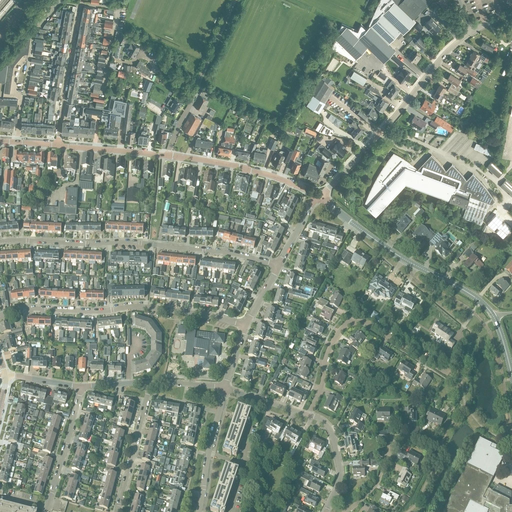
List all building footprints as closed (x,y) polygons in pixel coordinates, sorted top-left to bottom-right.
[(379,0),(369,25),(370,26),(367,30),(361,24),(358,31),(342,24),(331,47),(354,61),(368,47),(384,62),(395,51),(388,44),(399,33),(403,36),(415,22),(413,19),(431,0),(379,0)] [(62,15),(74,17),(75,12),(76,7),(73,6),(72,12),(66,11),(66,8),(63,7),(62,15)] [(434,35),(441,28),(437,25),(438,24),(431,18),(424,25),(434,35)] [(99,27),(95,26),(81,24),(80,27),(80,28),(95,31),(98,32),(99,27)] [(419,32),(423,27),(419,24),(415,28),(419,32)] [(128,37),(123,34),(122,34),(118,41),(124,44),(125,42),(128,37)] [(8,63),(0,70),(0,81),(5,82),(4,93),(10,94),(14,68),(23,56),(25,55),(28,55),(31,37),(8,64),(8,63)] [(426,43),(420,38),(417,41),(414,38),(410,43),(414,47),(416,44),(421,49),(426,43)] [(86,45),(87,43),(78,41),(77,46),(96,49),(96,47),(103,48),(103,47),(89,44),(89,45),(86,45)] [(490,53),(494,47),(483,41),(480,47),(490,53)] [(135,57),(140,48),(131,43),(128,48),(130,49),(127,53),(135,57)] [(470,57),(479,62),(481,58),(485,60),(488,55),(483,53),(482,56),(474,51),(470,57)] [(415,56),(411,53),(408,56),(405,54),(406,58),(411,62),(413,60),(417,62),(421,56),(417,53),(415,56)] [(480,62),(479,62),(470,57),(467,62),(470,64),(468,67),(474,71),(478,73),(480,70),(477,68),(480,62)] [(148,75),(150,72),(146,69),(147,68),(143,65),(144,64),(140,61),(136,67),(148,75)] [(474,71),(468,67),(467,69),(460,65),(457,70),(463,75),(466,71),(472,75),(474,71)] [(404,68),(397,76),(399,77),(398,79),(403,83),(405,80),(407,81),(411,74),(411,73),(404,68)] [(363,85),(367,79),(354,71),(350,78),(363,85)] [(386,74),(384,78),(390,83),(393,79),(386,74)] [(458,92),(461,88),(457,86),(460,81),(450,74),(447,79),(452,83),(450,87),(458,92)] [(327,78),(324,81),(331,86),(333,84),(327,78)] [(472,78),(469,83),(478,89),(481,84),(472,78)] [(320,89),(315,97),(325,103),(327,100),(331,94),(343,104),(347,100),(324,81),(320,89)] [(147,82),(144,90),(150,92),(153,83),(147,82)] [(390,90),(396,95),(400,89),(394,84),(390,90)] [(437,90),(443,94),(446,88),(440,85),(437,90)] [(456,95),(458,92),(450,87),(448,90),(456,95)] [(393,100),(396,95),(390,90),(386,95),(393,100)] [(442,100),(444,98),(446,99),(448,97),(443,94),(437,90),(436,91),(436,90),(435,91),(434,92),(434,93),(435,93),(433,95),(435,97),(434,99),(438,101),(440,98),(442,100)] [(379,102),(386,107),(389,103),(382,98),(381,100),(375,96),(374,96),(370,94),(369,96),(376,101),(379,102)] [(26,97),(24,105),(29,106),(30,101),(33,102),(34,99),(30,99),(31,96),(34,97),(34,96),(30,95),(30,97),(30,98),(30,97),(26,97)] [(313,95),(307,105),(319,113),(325,103),(315,97),(313,95)] [(195,106),(196,107),(202,111),(209,100),(201,96),(195,106)] [(48,120),(47,133),(54,134),(55,125),(56,116),(55,116),(56,100),(51,99),(50,103),(48,117),(48,120)] [(104,137),(110,138),(112,126),(115,100),(111,99),(109,109),(103,108),(103,109),(102,116),(101,120),(106,121),(105,129),(104,137)] [(103,109),(103,108),(104,101),(96,100),(95,108),(103,109)] [(126,102),(115,100),(112,126),(110,138),(117,138),(118,130),(115,130),(115,127),(120,127),(121,115),(125,116),(126,102)] [(432,104),(425,100),(420,108),(430,114),(437,102),(434,100),(432,104)] [(183,104),(177,101),(172,109),(178,113),(183,104)] [(383,111),(386,107),(379,102),(376,101),(375,103),(377,105),(376,107),(383,111)] [(135,142),(136,130),(132,130),(133,125),(130,125),(133,103),(127,103),(124,131),(126,131),(125,141),(135,142)] [(366,103),(365,105),(371,109),(369,111),(372,109),(373,107),(366,103)] [(364,121),(367,117),(359,111),(360,111),(354,106),(352,109),(353,110),(352,111),(364,121)] [(101,116),(102,110),(87,107),(85,114),(101,116)] [(373,120),(378,114),(372,109),(369,111),(367,115),(373,120)] [(7,130),(8,120),(2,120),(3,115),(0,114),(0,126),(1,126),(1,129),(7,130)] [(193,135),(201,120),(191,114),(189,117),(188,119),(182,130),(193,135)] [(8,120),(7,130),(13,131),(14,123),(17,123),(18,117),(15,116),(15,119),(12,118),(11,121),(8,120)] [(70,121),(71,117),(64,116),(63,121),(63,134),(69,135),(70,121)] [(420,120),(415,116),(410,123),(419,129),(422,125),(424,126),(426,123),(421,119),(420,120)] [(209,123),(211,120),(205,117),(202,123),(208,126),(209,123)] [(336,117),(333,122),(335,125),(339,128),(343,121),(336,117)] [(357,131),(361,135),(364,130),(358,124),(357,126),(350,120),(349,122),(355,128),(358,131),(357,131)] [(438,124),(435,122),(432,121),(429,125),(435,129),(438,124)] [(323,125),(319,132),(331,136),(333,133),(332,131),(323,125)] [(478,138),(480,132),(467,127),(465,133),(478,138)] [(357,139),(361,135),(357,131),(358,131),(355,128),(351,133),(357,139)] [(274,150),(279,141),(272,138),(268,147),(274,150)] [(203,150),(204,141),(196,139),(195,145),(194,144),(193,149),(196,150),(196,149),(203,150)] [(204,141),(203,150),(211,152),(212,142),(204,141)] [(345,145),(340,141),(338,143),(337,143),(336,142),(332,146),(334,147),(332,149),(331,147),(328,151),(324,147),(324,148),(320,144),(316,149),(321,153),(321,152),(327,158),(333,152),(335,154),(336,152),(341,157),(342,156),(343,157),(345,154),(345,153),(347,150),(343,147),(345,145)] [(242,158),(244,150),(237,149),(236,157),(242,158)] [(290,159),(293,151),(286,149),(284,155),(277,153),(276,156),(275,156),(274,159),(273,164),(280,167),(283,159),(284,160),(285,158),(290,159)] [(296,161),(300,152),(295,150),(292,159),(296,161)] [(265,162),(267,154),(255,151),(253,160),(265,162)] [(23,164),(23,155),(20,155),(20,154),(15,154),(14,166),(20,166),(20,164),(23,164)] [(83,154),(81,166),(91,167),(92,155),(83,154)] [(418,169),(405,160),(399,157),(394,154),(390,159),(385,165),(382,171),(376,182),(370,193),(366,204),(370,205),(368,208),(375,215),(405,183),(449,199),(452,192),(470,199),(463,217),(481,224),(489,203),(491,204),(495,201),(488,191),(481,182),(473,174),(467,180),(460,172),(452,164),(445,171),(439,163),(437,160),(434,157),(431,155),(418,169)] [(57,169),(58,157),(53,157),(53,156),(49,155),(48,168),(57,169)] [(37,165),(37,156),(30,156),(29,172),(32,172),(32,165),(37,165)] [(322,176),(329,162),(321,158),(317,167),(309,164),(304,175),(317,181),(320,175),(322,176)] [(103,173),(104,161),(98,161),(97,167),(94,166),(93,175),(100,176),(100,172),(103,173)] [(104,161),(103,173),(107,174),(107,177),(113,178),(114,169),(111,169),(111,163),(105,162),(105,161),(104,161)] [(297,173),(301,165),(293,161),(291,167),(291,168),(291,170),(297,173)] [(503,171),(492,161),(487,167),(498,176),(503,171)] [(139,172),(140,164),(132,164),(132,172),(139,172)] [(151,174),(152,165),(145,165),(144,179),(148,179),(148,174),(151,174)] [(170,179),(171,169),(164,168),(163,178),(170,179)] [(20,191),(20,187),(17,187),(17,180),(16,180),(16,173),(11,172),(10,191),(20,191)] [(187,183),(188,173),(181,172),(179,185),(182,185),(182,183),(187,183)] [(195,174),(188,173),(187,183),(190,184),(189,187),(193,187),(195,174)] [(213,192),(215,183),(212,183),(213,175),(205,174),(203,184),(208,185),(207,191),(213,192)] [(228,196),(230,187),(226,187),(228,178),(220,176),(218,189),(225,191),(224,195),(228,196)] [(248,185),(249,179),(237,176),(236,182),(234,192),(246,194),(248,185)] [(511,194),(511,185),(506,180),(501,185),(511,194)] [(79,182),(79,189),(91,191),(92,183),(79,182)] [(260,196),(261,192),(263,186),(256,184),(253,193),(260,196)] [(139,190),(140,185),(137,185),(137,190),(128,189),(127,203),(138,203),(139,190)] [(275,200),(278,190),(269,188),(266,197),(275,200)] [(76,215),(77,189),(66,189),(64,214),(76,215)] [(289,204),(296,207),(298,202),(292,198),(290,201),(284,198),(283,201),(289,204)] [(44,210),(52,211),(52,202),(44,201),(44,210)] [(293,213),(296,207),(289,204),(286,210),(293,213)] [(293,213),(286,210),(285,209),(284,208),(282,212),(280,210),(279,213),(290,218),(293,213)] [(418,219),(424,212),(421,210),(418,213),(416,211),(413,215),(418,219)] [(269,216),(268,218),(268,219),(274,222),(276,219),(271,217),(273,214),(270,213),(268,216),(269,216)] [(288,224),(290,218),(279,213),(277,215),(282,218),(281,221),(288,224)] [(496,215),(488,224),(494,230),(497,226),(499,228),(496,231),(502,237),(510,228),(505,223),(503,224),(501,222),(503,221),(496,215)] [(400,234),(406,228),(405,227),(410,223),(404,217),(399,222),(400,223),(394,229),(400,234)] [(314,241),(319,226),(313,224),(310,232),(314,233),(312,240),(308,239),(307,242),(314,244),(315,241),(314,241)] [(322,236),(325,227),(319,226),(314,241),(315,241),(314,244),(319,246),(320,243),(317,242),(319,235),(322,236)] [(421,226),(412,236),(419,243),(424,238),(429,233),(427,231),(421,226)] [(328,238),(331,229),(325,227),(322,236),(328,238)] [(223,241),(225,233),(220,232),(221,229),(218,228),(217,231),(219,232),(217,239),(223,241)] [(275,233),(282,236),(284,231),(278,228),(275,233)] [(331,229),(328,238),(335,240),(334,241),(341,243),(343,236),(336,234),(337,231),(331,229)] [(229,242),(231,235),(225,233),(223,241),(229,242)] [(279,242),(282,236),(275,233),(273,239),(279,242)] [(433,233),(426,240),(430,243),(436,236),(433,233)] [(442,238),(438,234),(430,244),(433,247),(434,246),(435,247),(436,247),(437,248),(435,251),(441,256),(442,254),(445,257),(449,253),(446,250),(450,246),(446,241),(448,240),(448,239),(448,238),(448,237),(447,236),(446,236),(445,236),(444,236),(443,236),(442,238)] [(236,244),(237,236),(231,235),(229,242),(236,244)] [(248,247),(250,240),(243,238),(242,245),(248,247)] [(277,247),(279,242),(273,239),(270,244),(277,247)] [(299,252),(308,254),(309,250),(313,251),(313,248),(319,250),(320,247),(305,243),(305,247),(301,245),(299,252)] [(274,254),(277,247),(270,244),(267,251),(274,254)] [(484,266),(476,258),(477,257),(472,253),(474,251),(471,248),(465,254),(469,259),(463,266),(467,270),(474,263),(480,270),(484,266)] [(117,260),(118,251),(112,251),(111,256),(109,256),(108,262),(112,263),(112,259),(117,260)] [(369,258),(357,251),(353,257),(345,252),(341,258),(345,260),(343,262),(348,265),(351,261),(356,265),(357,263),(364,267),(369,258)] [(149,266),(149,258),(146,258),(146,253),(141,252),(141,261),(145,262),(145,266),(149,266)] [(306,260),(308,254),(299,252),(297,258),(306,260)] [(96,254),(95,262),(102,262),(101,264),(104,264),(104,259),(102,259),(102,255),(96,254)] [(304,267),(306,260),(297,258),(296,264),(304,267)] [(302,273),(304,267),(296,264),(294,270),(302,273)] [(318,264),(316,270),(324,272),(325,270),(326,266),(318,264)] [(251,277),(258,280),(259,279),(261,275),(258,273),(259,271),(254,268),(252,271),(254,272),(253,274),(250,273),(249,276),(251,277)] [(449,274),(454,277),(457,273),(451,269),(449,274)] [(285,281),(300,285),(301,282),(295,280),(296,277),(287,274),(285,281)] [(390,287),(389,286),(384,283),(385,282),(376,276),(370,285),(378,291),(379,290),(385,294),(384,295),(390,299),(397,289),(391,285),(390,287)] [(258,280),(251,277),(249,283),(255,286),(258,280)] [(508,286),(501,280),(495,287),(494,286),(490,291),(497,297),(501,292),(500,291),(501,290),(503,291),(508,286)] [(299,288),(300,285),(285,281),(284,287),(292,289),(293,286),(299,288)] [(148,291),(148,282),(144,282),(144,287),(139,286),(139,295),(145,295),(145,291),(148,291)] [(253,292),(255,286),(249,283),(246,289),(253,292)] [(276,298),(284,300),(286,294),(277,291),(276,298)] [(337,308),(342,298),(340,297),(341,294),(335,291),(333,295),(334,296),(330,304),(337,308)] [(238,299),(245,302),(248,296),(239,292),(238,292),(235,297),(238,299)] [(403,299),(398,296),(395,303),(400,306),(401,304),(412,310),(413,308),(416,309),(418,305),(415,304),(416,302),(408,298),(408,299),(404,297),(403,299)] [(282,306),(284,300),(276,298),(274,304),(282,306)] [(243,307),(245,302),(238,299),(236,304),(243,307)] [(240,313),(243,307),(236,304),(233,310),(240,313)] [(266,315),(281,319),(282,317),(279,316),(280,315),(275,314),(276,311),(267,308),(266,315)] [(324,308),(320,316),(324,318),(324,320),(329,322),(333,313),(330,311),(325,309),(324,308)] [(280,321),(281,319),(266,315),(264,321),(272,323),(274,319),(280,321)] [(133,317),(132,317),(132,325),(134,325),(146,329),(152,338),(153,353),(146,362),(133,366),(133,374),(135,374),(152,368),(161,354),(160,334),(150,321),(135,316),(135,317),(133,317)] [(379,325),(382,321),(377,317),(374,320),(379,325)] [(321,334),(325,327),(319,324),(320,321),(314,318),(312,322),(315,323),(311,330),(321,334)] [(451,348),(455,343),(450,340),(453,335),(446,330),(446,329),(437,323),(433,329),(437,332),(435,334),(445,341),(443,344),(451,348)] [(0,329),(1,334),(11,332),(9,324),(0,326),(0,329)] [(256,332),(264,334),(266,328),(258,325),(256,332)] [(188,331),(186,331),(186,327),(179,326),(177,335),(185,336),(184,341),(187,342),(185,357),(192,358),(193,354),(199,355),(199,357),(204,358),(203,369),(212,370),(213,361),(215,357),(218,357),(219,349),(219,348),(221,344),(223,344),(224,336),(216,335),(216,337),(211,336),(211,334),(196,332),(190,331),(188,331)] [(309,338),(306,344),(315,348),(318,342),(312,339),(314,335),(306,331),(304,335),(309,338)] [(270,336),(264,334),(256,332),(254,338),(262,340),(264,336),(270,338),(270,336)] [(359,344),(364,337),(357,333),(354,338),(351,336),(349,340),(352,341),(351,342),(353,343),(350,347),(358,351),(361,345),(359,344)] [(17,342),(6,345),(8,351),(15,349),(14,346),(18,345),(17,342)] [(250,350),(261,353),(265,354),(266,351),(259,349),(260,346),(252,344),(250,350)] [(316,348),(307,345),(304,351),(300,348),(297,353),(300,354),(305,357),(307,352),(313,355),(316,348)] [(456,345),(451,353),(454,355),(456,353),(455,353),(459,347),(456,345)] [(352,356),(355,351),(349,348),(347,352),(342,350),(340,353),(341,353),(337,361),(346,365),(350,355),(352,356)] [(386,352),(382,349),(379,353),(376,351),(373,357),(378,360),(380,356),(387,361),(392,354),(388,352),(387,352),(386,352)] [(39,368),(40,359),(35,359),(36,350),(30,350),(30,361),(33,361),(32,368),(39,368)] [(259,359),(261,353),(250,350),(248,356),(256,359),(256,358),(259,359)] [(89,362),(89,356),(89,352),(86,352),(85,355),(85,360),(80,360),(79,370),(85,371),(86,362),(89,362)] [(302,359),(299,366),(301,367),(308,371),(307,369),(309,369),(308,367),(310,366),(311,363),(307,361),(308,358),(305,357),(300,354),(299,358),(302,359)] [(76,367),(77,355),(73,355),(73,358),(72,357),(72,359),(65,359),(65,362),(66,362),(66,370),(73,370),(73,367),(76,367)] [(40,359),(39,368),(46,369),(47,362),(50,362),(50,356),(44,356),(44,360),(40,359)] [(97,371),(98,361),(93,361),(92,356),(89,356),(89,362),(88,368),(91,368),(91,371),(97,371)] [(26,363),(20,363),(18,357),(11,358),(13,366),(16,366),(28,367),(29,360),(26,359),(26,363)] [(244,368),(252,370),(254,364),(245,362),(244,368)] [(411,380),(415,374),(411,371),(412,369),(408,366),(408,365),(403,362),(398,370),(407,376),(406,377),(411,380)] [(308,371),(301,367),(299,371),(298,370),(296,374),(301,376),(300,377),(303,378),(303,377),(306,379),(307,376),(307,374),(309,374),(308,371)] [(250,376),(252,370),(244,368),(242,374),(250,376)] [(248,383),(250,376),(242,374),(240,380),(248,383)] [(341,386),(346,376),(340,374),(338,377),(336,376),(333,382),(341,386)] [(425,390),(431,380),(425,376),(421,382),(420,381),(420,382),(416,379),(412,384),(418,388),(419,386),(425,390)] [(297,379),(295,378),(288,390),(291,391),(297,379)] [(276,394),(281,383),(279,382),(278,385),(274,383),(270,391),(274,393),(273,394),(278,396),(278,395),(276,394)] [(276,394),(278,395),(282,397),(286,389),(283,388),(284,384),(281,383),(276,394)] [(26,396),(28,388),(22,386),(20,394),(25,395),(26,396)] [(32,397),(34,389),(28,388),(26,396),(25,395),(25,399),(26,399),(27,396),(31,397),(32,397)] [(38,399),(40,391),(34,389),(32,397),(31,397),(30,400),(32,401),(33,397),(37,398),(38,399)] [(294,400),(298,392),(292,390),(291,391),(288,397),(294,400)] [(46,405),(48,398),(45,397),(46,392),(40,391),(38,399),(37,398),(36,402),(38,402),(39,399),(44,400),(43,404),(46,405)] [(298,392),(294,400),(300,403),(301,400),(304,402),(307,394),(304,393),(303,395),(298,392)] [(59,402),(61,394),(55,393),(53,399),(48,398),(46,405),(51,406),(53,400),(59,402)] [(61,394),(59,402),(58,406),(60,407),(61,405),(64,405),(65,404),(67,396),(61,394)] [(94,404),(96,396),(90,394),(88,402),(93,404),(94,404)] [(339,402),(341,398),(335,395),(333,399),(329,397),(324,408),(332,412),(338,401),(339,402)] [(100,405),(102,397),(96,396),(94,404),(93,404),(92,407),(94,408),(95,404),(98,405),(100,405)] [(106,407),(108,399),(102,397),(100,405),(98,405),(98,409),(100,409),(101,406),(104,407),(106,407)] [(106,407),(104,407),(104,410),(105,411),(107,411),(108,408),(111,409),(111,412),(113,413),(116,402),(113,402),(114,400),(108,399),(106,407)] [(166,412),(168,404),(162,403),(160,411),(159,411),(159,415),(161,415),(162,412),(165,412),(166,412)] [(172,414),(174,405),(168,404),(166,412),(165,412),(164,416),(167,416),(167,413),(171,413),(172,414)] [(171,413),(170,417),(173,418),(173,414),(178,415),(180,407),(174,405),(172,414),(171,413)] [(24,414),(24,415),(27,416),(28,414),(24,413),(25,408),(17,406),(16,412),(24,414)] [(124,412),(124,413),(132,415),(134,410),(126,407),(122,406),(122,408),(125,409),(124,412)] [(188,414),(187,416),(191,416),(191,415),(192,415),(199,417),(201,411),(198,410),(199,407),(192,406),(191,409),(193,409),(191,414),(188,414)] [(249,416),(251,411),(239,406),(236,415),(234,414),(233,419),(234,420),(223,453),(236,457),(238,452),(235,451),(245,423),(249,424),(250,422),(247,421),(248,420),(246,420),(248,415),(249,416)] [(389,414),(389,409),(384,409),(384,410),(376,410),(376,419),(385,419),(385,422),(394,422),(394,414),(389,414)] [(416,422),(416,413),(412,413),(412,411),(409,411),(409,409),(404,409),(404,418),(409,418),(409,419),(411,419),(411,422),(416,422)] [(357,425),(363,414),(354,410),(349,421),(357,425)] [(437,413),(436,413),(432,411),(428,420),(440,425),(445,415),(438,412),(437,413)] [(23,419),(24,415),(24,414),(16,412),(15,418),(23,420),(22,421),(26,422),(26,420),(23,419)] [(123,418),(122,419),(131,421),(132,415),(124,413),(124,412),(121,412),(120,413),(124,414),(123,418)] [(51,422),(59,425),(61,419),(53,417),(53,416),(50,415),(49,418),(52,419),(51,421),(51,422)] [(93,425),(92,426),(96,427),(96,425),(93,424),(94,419),(98,420),(99,417),(91,415),(90,418),(86,416),(85,422),(93,425)] [(21,425),(22,421),(23,420),(15,418),(13,423),(21,425),(21,426),(25,427),(25,426),(21,425)] [(118,423),(117,425),(121,426),(121,425),(129,427),(131,421),(122,419),(123,418),(119,418),(118,419),(122,420),(121,424),(118,423)] [(272,431),(276,423),(271,420),(265,418),(261,433),(265,435),(268,429),(272,431)] [(190,422),(189,427),(197,429),(198,423),(199,423),(190,421),(190,420),(186,420),(186,421),(190,422)] [(51,421),(48,421),(47,423),(50,424),(49,427),(50,427),(49,428),(57,431),(59,425),(51,422),(51,421)] [(91,430),(92,426),(93,425),(85,422),(83,428),(91,430),(91,431),(94,432),(94,431),(91,430)] [(20,431),(21,426),(21,425),(13,423),(12,429),(20,431),(19,433),(23,433),(24,431),(20,431)] [(276,423),(272,431),(277,434),(274,439),(275,440),(274,441),(277,443),(278,441),(283,432),(280,430),(282,427),(276,423)] [(158,433),(157,434),(161,435),(161,433),(158,432),(159,427),(151,425),(150,430),(158,433)] [(189,428),(188,432),(188,433),(196,434),(197,429),(189,427),(189,426),(185,426),(185,427),(189,428)] [(50,427),(49,427),(49,428),(46,427),(45,429),(49,430),(48,433),(47,434),(55,436),(57,431),(49,428),(50,427)] [(89,435),(91,431),(91,430),(83,428),(81,433),(89,436),(89,437),(92,438),(93,436),(89,435)] [(289,441),(295,431),(289,428),(288,429),(286,428),(278,441),(280,442),(283,438),(289,441)] [(19,436),(19,433),(20,431),(12,429),(10,435),(18,437),(18,438),(22,439),(22,437),(19,436)] [(156,438),(157,434),(158,433),(150,430),(148,436),(156,438),(156,440),(160,440),(160,439),(160,438),(156,438)] [(295,431),(289,441),(295,445),(292,451),(294,452),(301,440),(299,439),(301,435),(295,431)] [(48,433),(44,432),(43,434),(47,435),(46,438),(46,439),(54,442),(55,436),(47,434),(48,433)] [(187,434),(187,438),(186,439),(195,440),(196,434),(188,433),(188,432),(184,432),(184,433),(187,434)] [(87,442),(89,437),(89,436),(81,433),(79,439),(83,441),(82,443),(90,446),(91,443),(87,442)] [(357,447),(355,442),(357,441),(356,439),(358,439),(356,434),(349,433),(345,433),(345,438),(346,438),(346,440),(344,441),(345,447),(347,447),(349,456),(354,455),(353,453),(358,452),(360,452),(361,451),(361,450),(361,449),(361,448),(360,447),(359,447),(357,447)] [(17,443),(18,438),(18,437),(10,435),(9,441),(12,442),(12,445),(23,448),(24,445),(17,443)] [(115,437),(114,442),(121,444),(123,438),(115,436),(115,435),(111,435),(111,436),(115,437)] [(155,443),(156,440),(156,438),(148,436),(147,442),(155,444),(154,446),(158,446),(159,444),(155,443)] [(186,439),(187,438),(183,437),(183,439),(186,440),(185,443),(182,443),(181,445),(185,445),(193,447),(195,440),(186,439)] [(46,438),(46,439),(42,438),(42,440),(45,441),(44,444),(44,445),(52,448),(54,442),(46,439),(46,438)] [(314,451),(319,441),(314,439),(312,442),(308,440),(304,448),(308,450),(309,448),(314,451)] [(475,439),(471,471),(485,472),(486,464),(497,466),(499,450),(488,448),(489,442),(475,439)] [(113,443),(112,448),(120,450),(121,444),(114,442),(114,441),(110,440),(109,442),(113,443)] [(319,441),(314,451),(319,453),(318,457),(322,459),(326,449),(322,447),(324,444),(319,441)] [(153,449),(154,446),(155,444),(147,442),(145,448),(153,450),(153,451),(156,452),(157,450),(153,449)] [(89,449),(90,446),(82,443),(82,446),(79,446),(77,451),(85,454),(85,455),(89,456),(89,455),(85,453),(87,448),(89,449)] [(44,444),(44,445),(41,444),(40,446),(43,447),(42,452),(39,451),(38,453),(47,456),(48,453),(50,454),(52,448),(44,445),(44,444)] [(14,456),(17,457),(18,454),(14,453),(15,449),(22,451),(23,448),(12,445),(11,448),(7,447),(6,453),(14,455),(14,456)] [(112,449),(111,453),(118,456),(120,450),(112,448),(112,447),(108,446),(108,448),(112,449)] [(182,456),(190,458),(191,453),(191,452),(192,450),(181,447),(180,450),(184,451),(182,455),(182,456)] [(152,455),(153,451),(153,450),(145,448),(144,454),(152,456),(151,457),(155,458),(155,456),(152,455)] [(84,459),(85,455),(85,454),(77,451),(76,457),(84,460),(83,461),(87,462),(87,460),(84,459)] [(409,455),(400,451),(397,458),(406,463),(407,461),(417,466),(421,457),(410,452),(409,455)] [(109,459),(117,461),(118,456),(111,453),(107,452),(106,454),(110,455),(109,458),(109,459)] [(13,460),(14,456),(14,455),(6,453),(4,458),(12,461),(12,462),(16,462),(16,461),(13,460)] [(46,459),(47,456),(38,453),(37,456),(44,459),(43,463),(42,464),(50,466),(52,461),(46,459)] [(150,462),(151,457),(152,456),(144,454),(142,460),(147,461),(147,464),(154,466),(155,463),(150,462)] [(190,458),(182,456),(182,455),(179,454),(178,456),(182,457),(181,461),(181,462),(188,464),(190,458)] [(82,465),(83,461),(84,460),(76,457),(74,463),(82,465),(81,466),(85,467),(86,466),(82,465)] [(11,466),(12,462),(12,461),(4,458),(3,464),(11,466),(11,467),(14,468),(15,466),(11,466)] [(117,461),(109,459),(109,458),(105,458),(105,460),(109,461),(107,466),(106,468),(114,470),(114,467),(115,468),(117,461)] [(180,463),(180,467),(179,468),(187,470),(188,464),(181,462),(181,461),(177,460),(177,462),(180,463)] [(323,478),(327,471),(319,467),(320,465),(311,460),(310,463),(316,466),(312,473),(323,478)] [(365,477),(365,467),(371,467),(371,461),(365,461),(360,462),(360,467),(352,468),(353,476),(360,476),(360,477),(365,477)] [(42,464),(43,463),(39,462),(39,463),(38,464),(42,465),(41,469),(41,470),(49,472),(50,466),(42,464)] [(80,471),(81,466),(82,465),(74,463),(72,469),(80,471)] [(10,472),(11,467),(11,466),(3,464),(1,470),(10,472),(9,473),(13,474),(13,473),(10,472)] [(154,469),(154,466),(147,464),(146,467),(142,466),(140,472),(148,474),(148,475),(152,476),(152,474),(149,473),(150,468),(154,469)] [(237,475),(238,470),(226,465),(223,474),(221,473),(220,478),(222,478),(211,511),(224,511),(225,511),(223,511),(232,482),(237,483),(237,481),(235,481),(235,480),(233,479),(235,474),(237,475)] [(178,473),(178,474),(186,476),(187,470),(179,468),(180,467),(176,466),(174,472),(178,473)] [(41,470),(41,469),(37,468),(37,469),(37,470),(40,471),(39,475),(47,478),(49,472),(41,470)] [(113,473),(114,470),(106,468),(106,472),(109,472),(108,477),(107,477),(107,478),(115,480),(117,474),(113,473)] [(405,488),(411,476),(406,474),(408,471),(403,469),(399,476),(400,477),(397,484),(405,488)] [(8,477),(9,473),(10,472),(1,470),(0,475),(0,476),(8,478),(8,479),(11,480),(12,478),(8,477)] [(147,479),(148,475),(148,474),(140,472),(139,477),(147,480),(146,481),(150,482),(150,481),(151,480),(147,479)] [(177,475),(176,478),(176,479),(184,481),(186,476),(178,474),(178,473),(174,472),(174,474),(177,475)] [(39,475),(35,474),(35,476),(38,477),(37,480),(37,481),(45,484),(47,478),(39,475)] [(78,483),(77,485),(81,485),(82,484),(78,483),(79,477),(71,475),(70,481),(78,483)] [(7,483),(8,479),(8,478),(0,476),(0,482),(7,484),(6,485),(10,486),(10,484),(7,483)] [(107,478),(107,477),(104,477),(103,478),(107,479),(106,483),(106,484),(114,486),(115,480),(107,478)] [(145,485),(146,481),(147,480),(139,477),(137,483),(145,485),(145,487),(149,487),(149,486),(145,485)] [(322,486),(320,485),(318,484),(320,481),(312,477),(310,481),(313,483),(310,489),(318,493),(322,486)] [(171,485),(170,488),(178,490),(179,487),(182,488),(184,481),(176,479),(176,478),(173,478),(172,479),(170,485),(171,485)] [(35,487),(43,489),(45,484),(37,481),(37,480),(34,480),(33,481),(37,483),(35,487)] [(76,488),(77,485),(78,483),(70,481),(68,487),(76,489),(76,490),(79,491),(80,489),(76,488)] [(114,486),(106,484),(106,483),(102,482),(102,484),(106,485),(105,488),(104,489),(101,488),(100,490),(104,491),(104,489),(112,492),(114,486)] [(149,493),(144,492),(145,487),(145,485),(137,483),(136,490),(141,491),(140,494),(148,496),(149,493)] [(43,489),(35,487),(36,486),(32,485),(31,487),(35,488),(33,493),(41,496),(43,489)] [(494,489),(509,495),(511,492),(496,485),(494,489)] [(74,494),(76,490),(76,489),(68,487),(66,492),(74,495),(74,496),(77,497),(78,495),(74,494)] [(177,492),(178,490),(170,488),(169,490),(173,491),(172,496),(172,497),(179,499),(181,493),(177,492)] [(309,497),(308,496),(310,493),(300,488),(298,491),(301,493),(307,496),(306,500),(305,499),(303,503),(314,508),(318,501),(309,497)] [(73,500),(74,496),(74,495),(66,492),(64,498),(72,501),(72,502),(75,503),(76,501),(73,500)] [(399,496),(391,492),(390,495),(385,492),(380,503),(388,507),(392,499),(396,501),(399,496)] [(460,492),(459,505),(472,506),(473,493),(460,492)] [(111,497),(103,495),(99,494),(99,496),(102,497),(101,500),(101,501),(109,503),(111,497)] [(146,504),(142,503),(144,498),(147,499),(148,496),(140,494),(139,497),(135,496),(134,501),(142,504),(142,505),(145,506),(146,504)] [(172,497),(172,496),(168,496),(167,498),(171,498),(171,499),(170,502),(170,503),(178,505),(179,499),(172,497)] [(101,501),(101,500),(98,500),(97,502),(101,503),(99,508),(96,506),(95,510),(102,511),(103,508),(108,509),(109,503),(101,501)] [(25,511),(1,506),(2,501),(0,501),(0,502),(0,511),(35,511),(31,511),(30,511),(25,511)] [(141,509),(142,505),(142,504),(134,501),(133,507),(141,509),(140,511),(144,511),(144,510),(141,509)] [(170,504),(169,508),(169,509),(176,511),(178,505),(170,503),(170,502),(166,501),(166,503),(170,504)] [(486,503),(486,511),(508,511),(509,503),(486,503)]
